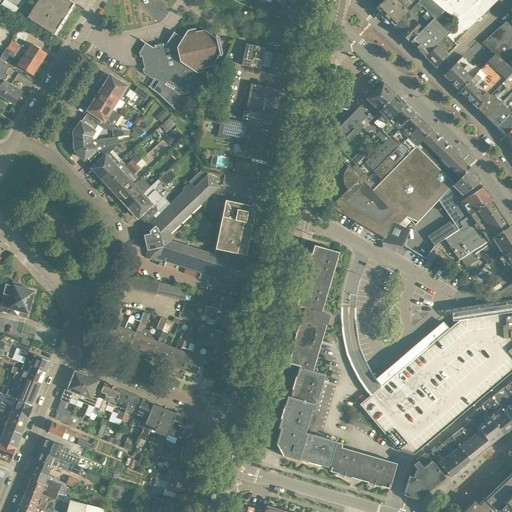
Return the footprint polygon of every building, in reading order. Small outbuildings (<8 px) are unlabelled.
[(4,0),(3,0),(1,5),(15,13),(18,8),(4,0)] [(42,0),(29,20),(54,35),(74,4),(69,0),(42,0)] [(299,17),(302,9),(284,0),(270,0),(268,7),(299,23),(302,18),(299,17)] [(284,0),(302,9),(304,5),(306,5),(308,0),(284,0)] [(394,26),(419,0),(384,0),(375,8),(394,26)] [(432,1),(431,0),(419,0),(394,26),(409,41),(421,29),(434,17),(436,19),(444,11),(432,1)] [(477,0),(477,1),(475,0),(431,0),(432,1),(444,11),(458,23),(449,33),(448,34),(434,48),(424,56),(435,68),(457,46),(455,43),(497,0),(477,0)] [(252,9),(264,15),(267,9),(255,3),(252,9)] [(449,33),(439,22),(436,19),(434,17),(421,29),(409,41),(421,53),(430,43),(434,48),(448,34),(449,33)] [(482,42),(491,50),(496,54),(501,59),(511,48),(511,27),(506,21),(482,42)] [(27,38),(30,33),(22,27),(18,32),(27,38)] [(222,54),(218,37),(215,36),(214,37),(203,31),(196,32),(195,29),(187,30),(182,38),(174,33),(174,32),(165,45),(163,46),(163,44),(162,44),(162,46),(156,48),(155,46),(154,46),(155,48),(153,48),(139,40),(145,44),(139,53),(139,58),(141,57),(143,68),(142,69),(142,73),(152,79),(153,78),(159,82),(153,90),(157,93),(172,107),(179,95),(189,93),(188,87),(187,87),(186,85),(202,82),(204,78),(203,72),(204,72),(204,68),(212,67),(218,56),(220,57),(222,54)] [(24,42),(27,38),(18,32),(15,37),(24,42)] [(12,41),(9,46),(16,50),(19,46),(12,41)] [(47,54),(31,44),(23,55),(39,65),(47,54)] [(273,52),(272,53),(264,52),(265,48),(245,44),(241,66),(261,70),(261,67),(269,68),(268,73),(269,73),(269,74),(280,77),(281,75),(287,76),(290,63),(288,63),(289,56),(283,54),(284,51),(274,49),(273,52)] [(33,75),(39,65),(23,55),(16,50),(9,46),(6,50),(14,54),(13,56),(18,59),(18,60),(20,61),(17,65),(33,75)] [(489,60),(496,54),(491,50),(485,56),(489,60)] [(501,59),(496,54),(489,60),(480,70),(459,91),(477,108),(511,73),(511,68),(501,59)] [(473,67),(462,56),(444,75),(459,91),(480,70),(475,65),(473,67)] [(0,96),(14,105),(22,93),(3,80),(6,75),(5,74),(10,67),(3,62),(0,59),(0,96)] [(511,73),(477,108),(487,118),(511,92),(511,73)] [(103,89),(118,98),(120,100),(126,104),(130,99),(126,96),(130,90),(127,88),(110,77),(103,89)] [(353,81),(339,78),(333,108),(348,111),(353,81)] [(375,116),(395,95),(383,82),(366,100),(377,109),(373,113),(375,116)] [(251,84),(245,112),(244,111),(242,119),(271,125),(272,121),(278,123),(283,97),(277,96),(278,89),(251,84)] [(145,101),(148,96),(149,95),(137,87),(133,93),(145,101)] [(111,109),(118,98),(103,89),(96,99),(111,109)] [(496,128),(511,111),(511,92),(487,118),(496,128)] [(405,105),(395,95),(375,116),(378,118),(374,122),(377,125),(368,133),(372,138),(375,134),(405,105)] [(112,129),(102,122),(111,109),(96,99),(85,117),(96,124),(104,129),(112,130),(112,129)] [(361,105),(334,132),(336,135),(333,138),(343,148),(373,118),(361,105)] [(375,134),(384,143),(413,113),(405,105),(375,134)] [(169,114),(164,109),(155,117),(161,123),(169,114)] [(511,111),(496,128),(504,136),(511,128),(511,111)] [(422,121),(413,113),(384,143),(364,163),(372,171),(422,121)] [(138,126),(143,119),(138,116),(134,123),(138,126)] [(81,122),(80,123),(74,133),(75,143),(92,141),(91,137),(95,131),(92,129),(96,124),(85,117),(82,120),(84,121),(83,123),(81,122)] [(175,125),(169,118),(160,126),(166,133),(175,125)] [(272,151),(273,141),(270,140),(270,141),(248,136),(251,124),(221,118),(217,137),(245,143),(242,156),(248,157),(248,159),(251,159),(251,158),(267,161),(269,151),(272,151)] [(432,131),(422,121),(372,171),(381,180),(432,131)] [(137,126),(130,136),(134,140),(143,132),(137,126)] [(112,129),(112,130),(113,138),(118,137),(129,135),(129,132),(121,131),(121,130),(112,129)] [(416,222),(437,200),(469,168),(432,131),(381,180),(376,185),(345,216),(385,239),(386,238),(384,237),(386,234),(397,242),(399,238),(401,239),(406,228),(399,225),(407,217),(409,219),(416,222)] [(171,134),(165,140),(170,145),(176,139),(171,134)] [(113,138),(92,141),(75,143),(75,151),(84,159),(88,164),(90,162),(102,150),(114,146),(119,144),(118,137),(113,138)] [(119,162),(110,153),(115,148),(114,146),(102,150),(90,162),(94,167),(92,168),(96,172),(96,173),(101,179),(119,162)] [(135,164),(132,160),(126,166),(121,160),(119,162),(101,179),(110,188),(125,173),(135,164)] [(140,169),(135,164),(125,173),(110,188),(119,197),(133,184),(139,179),(135,174),(140,169)] [(350,169),(346,165),(348,167),(346,168),(345,169),(345,171),(344,172),(343,174),(343,176),(343,177),(343,179),(343,180),(343,182),(343,183),(344,185),(345,186),(346,188),(346,189),(347,190),(331,206),(328,205),(328,206),(345,216),(376,185),(363,173),(359,177),(351,169),(350,169)] [(355,165),(351,169),(359,177),(363,173),(355,165)] [(437,200),(453,223),(457,230),(463,226),(459,222),(491,201),(469,168),(437,200)] [(162,198),(155,190),(161,185),(164,188),(176,176),(169,169),(150,186),(149,188),(128,207),(138,217),(149,207),(155,213),(167,202),(163,197),(162,198)] [(206,176),(201,171),(188,183),(190,184),(188,186),(187,185),(182,189),(183,191),(155,218),(154,217),(142,229),(148,258),(159,262),(158,265),(163,267),(165,261),(201,272),(199,277),(214,282),(215,277),(243,286),(250,261),(235,256),(233,261),(214,255),(214,254),(172,241),(170,234),(201,204),(204,207),(208,203),(210,205),(216,199),(220,199),(222,187),(219,186),(208,174),(206,176)] [(139,179),(133,184),(119,197),(128,207),(149,188),(150,186),(142,177),(139,179)] [(222,213),(215,249),(214,254),(214,255),(233,261),(235,256),(250,261),(249,260),(256,224),(253,223),(256,207),(220,199),(223,187),(222,187),(220,199),(216,199),(210,205),(208,203),(204,207),(204,209),(222,213)] [(508,226),(491,201),(459,222),(463,226),(457,230),(444,239),(458,259),(508,226)] [(433,246),(444,239),(457,230),(453,223),(451,225),(449,222),(427,237),(433,246)] [(465,266),(477,258),(482,255),(488,264),(499,257),(511,248),(511,232),(508,226),(458,259),(459,261),(461,259),(465,266)] [(310,369),(316,348),(323,324),(327,326),(330,315),(318,312),(336,252),(339,253),(314,245),(303,284),(306,285),(302,298),(299,297),(296,306),(299,307),(296,316),(301,317),(299,326),(302,327),(298,340),(295,339),(290,356),(293,357),(291,364),(299,367),(313,371),(313,370),(310,369)] [(511,248),(499,257),(503,264),(504,263),(507,269),(510,267),(511,265),(511,248)] [(439,267),(444,260),(438,256),(434,263),(439,267)] [(490,297),(511,282),(511,265),(510,267),(510,268),(500,274),(496,277),(499,283),(487,291),(490,297)] [(136,278),(131,276),(129,281),(128,288),(134,289),(136,278)] [(139,291),(142,279),(136,278),(134,289),(139,291)] [(145,292),(147,280),(142,279),(139,291),(145,292)] [(150,293),(153,281),(147,280),(145,292),(150,293)] [(156,294),(159,283),(153,281),(150,293),(156,294)] [(35,295),(33,292),(34,292),(22,289),(21,286),(18,285),(16,283),(13,282),(12,286),(6,285),(6,286),(3,285),(1,291),(4,292),(0,307),(0,310),(7,313),(26,318),(28,313),(31,300),(34,299),(35,295)] [(488,298),(492,303),(511,299),(511,282),(490,297),(488,298)] [(165,284),(159,283),(156,294),(162,296),(165,284)] [(162,296),(168,297),(170,285),(165,284),(162,296)] [(173,298),(176,286),(170,285),(168,297),(173,298)] [(179,300),(182,288),(176,286),(173,298),(179,300)] [(179,300),(185,301),(188,289),(182,288),(179,300)] [(225,296),(212,293),(211,298),(217,299),(214,308),(219,308),(236,313),(240,300),(225,296)] [(232,327),(236,313),(219,308),(214,308),(212,308),(209,320),(232,327)] [(179,311),(178,318),(191,321),(193,314),(179,311)] [(366,390),(370,396),(359,405),(399,452),(401,450),(414,455),(511,372),(511,356),(508,351),(511,347),(511,312),(459,320),(449,329),(443,323),(432,332),(432,331),(427,336),(375,379),(377,382),(366,390)] [(107,339),(112,341),(113,343),(118,345),(125,329),(119,326),(123,317),(115,314),(111,322),(114,323),(107,339)] [(167,320),(161,317),(156,329),(162,331),(167,320)] [(123,347),(125,346),(129,348),(140,323),(135,321),(132,328),(126,325),(125,329),(118,345),(123,347)] [(149,331),(143,329),(145,325),(140,323),(129,348),(133,350),(134,351),(140,354),(146,338),(149,331)] [(209,334),(207,340),(211,341),(227,345),(230,334),(214,330),(215,328),(204,324),(203,328),(210,331),(209,334)] [(145,356),(146,355),(152,357),(162,332),(156,329),(151,340),(146,338),(140,354),(145,356)] [(152,357),(156,359),(156,360),(163,363),(169,347),(163,345),(167,334),(162,332),(152,357)] [(198,337),(196,342),(200,344),(209,347),(206,357),(206,359),(208,360),(210,361),(213,362),(213,363),(213,364),(213,365),(214,366),(214,367),(215,367),(216,368),(217,368),(218,368),(218,367),(219,367),(220,366),(221,365),(227,345),(211,341),(207,340),(198,337)] [(168,365),(169,364),(174,366),(184,341),(178,338),(174,349),(169,347),(163,363),(168,365)] [(183,371),(184,370),(185,370),(192,352),(186,349),(189,343),(184,341),(174,366),(178,368),(178,369),(183,371)] [(200,369),(199,368),(202,359),(196,358),(197,353),(200,344),(196,342),(192,352),(185,370),(196,375),(197,374),(198,373),(200,369)] [(28,353),(30,348),(18,343),(16,349),(21,351),(19,356),(25,359),(23,364),(46,374),(48,367),(47,366),(49,362),(28,353)] [(46,374),(23,364),(20,370),(13,367),(10,373),(14,374),(40,384),(42,379),(43,379),(46,374)] [(342,444),(337,443),(329,440),(314,435),(314,436),(305,433),(306,427),(307,428),(307,426),(313,428),(317,415),(311,413),(311,412),(311,410),(314,411),(318,398),(318,399),(323,383),(322,383),(324,375),(312,372),(313,371),(299,367),(297,376),(296,375),(291,390),(292,391),(290,397),(287,396),(285,405),(284,404),(280,419),(281,420),(278,428),(280,429),(277,442),(275,443),(283,457),(284,456),(299,460),(300,460),(306,462),(321,467),(321,466),(330,468),(329,471),(338,474),(339,470),(345,472),(344,475),(351,476),(351,478),(368,482),(368,480),(381,485),(381,486),(390,489),(397,464),(341,448),(342,444)] [(76,401),(79,394),(86,376),(75,372),(69,387),(67,386),(61,400),(68,403),(70,398),(76,401)] [(38,388),(40,384),(14,374),(12,378),(20,381),(17,387),(21,389),(18,395),(7,391),(5,396),(17,401),(31,406),(33,401),(35,401),(39,389),(38,388)] [(86,376),(79,394),(76,401),(94,408),(99,394),(94,392),(98,381),(86,376)] [(98,410),(104,413),(105,410),(112,413),(121,391),(104,383),(99,394),(94,408),(90,418),(94,419),(98,410)] [(511,422),(511,398),(504,388),(492,397),(511,422)] [(121,391),(112,413),(111,415),(116,418),(122,420),(132,395),(121,391)] [(127,422),(130,416),(135,418),(142,399),(132,395),(122,420),(127,422)] [(481,406),(482,406),(502,434),(511,426),(511,422),(492,397),(481,406)] [(143,429),(153,404),(142,399),(135,418),(140,420),(137,427),(143,429),(139,438),(139,439),(143,429)] [(33,406),(31,406),(17,401),(14,409),(0,403),(0,410),(11,415),(27,421),(33,406)] [(146,441),(150,429),(155,431),(157,429),(165,408),(153,404),(143,429),(139,439),(146,441)] [(475,412),(468,417),(472,422),(490,444),(502,434),(482,406),(475,412)] [(167,435),(176,413),(165,408),(157,429),(155,431),(159,433),(153,449),(156,450),(153,456),(158,458),(158,457),(160,452),(167,435)] [(57,413),(54,419),(67,424),(69,418),(57,413)] [(183,430),(185,426),(186,426),(187,426),(188,426),(189,425),(190,424),(190,423),(190,422),(190,421),(190,420),(189,420),(189,419),(188,419),(188,418),(176,413),(167,435),(181,441),(185,431),(183,430)] [(0,424),(22,433),(27,421),(11,415),(8,423),(0,419),(0,424)] [(66,425),(75,429),(79,419),(70,416),(69,418),(67,424),(66,425)] [(76,432),(53,423),(52,422),(48,432),(63,438),(64,434),(74,438),(76,432)] [(490,444),(472,422),(452,437),(470,460),(490,444)] [(0,440),(16,447),(22,433),(0,424),(0,440)] [(101,424),(96,437),(101,439),(106,426),(101,424)] [(442,445),(460,468),(470,460),(452,437),(446,441),(442,445)] [(45,439),(40,451),(57,458),(60,460),(68,463),(73,465),(74,465),(78,466),(80,459),(68,455),(71,449),(62,446),(45,439)] [(194,461),(198,444),(198,443),(198,442),(198,441),(198,440),(197,440),(196,439),(195,439),(194,439),(193,439),(192,440),(191,441),(191,442),(187,441),(185,448),(174,445),(172,454),(170,453),(169,455),(168,460),(180,463),(181,458),(194,461)] [(0,455),(10,460),(16,447),(0,440),(0,455)] [(91,445),(79,440),(77,444),(90,450),(91,445)] [(123,448),(130,451),(133,446),(125,442),(123,448)] [(460,468),(442,445),(436,450),(431,454),(449,476),(460,468)] [(51,462),(54,464),(56,465),(56,466),(71,472),(73,465),(68,463),(60,460),(57,458),(40,451),(32,470),(45,475),(51,462)] [(168,460),(169,455),(160,452),(158,457),(168,460)] [(445,478),(432,461),(425,453),(416,460),(417,461),(413,465),(417,470),(414,471),(417,475),(415,475),(414,477),(409,476),(403,496),(417,500),(419,494),(423,496),(445,478)] [(133,470),(136,462),(131,459),(128,467),(127,468),(133,470)] [(167,470),(158,467),(157,473),(186,481),(187,478),(186,478),(189,467),(170,462),(167,470)] [(61,485),(47,480),(44,479),(45,475),(32,470),(29,479),(30,480),(58,491),(61,485)] [(511,511),(511,471),(485,497),(486,498),(480,503),(476,499),(474,501),(462,511),(511,511)] [(185,485),(186,481),(157,473),(156,477),(150,475),(149,477),(155,479),(155,478),(168,482),(166,489),(183,494),(186,486),(185,485)] [(30,480),(26,489),(47,497),(55,500),(58,491),(30,480)] [(153,485),(153,486),(151,492),(154,493),(162,495),(164,488),(153,485)] [(26,489),(23,498),(45,507),(46,502),(45,502),(47,497),(26,489)] [(141,496),(153,499),(154,493),(151,492),(147,491),(142,489),(141,496)] [(89,503),(102,507),(105,499),(93,494),(89,503)] [(23,498),(19,507),(30,511),(40,511),(41,511),(43,511),(52,511),(54,511),(45,507),(23,498)] [(152,511),(153,511),(179,511),(182,505),(155,499),(152,511)] [(70,501),(66,511),(103,511),(104,509),(70,501)]
